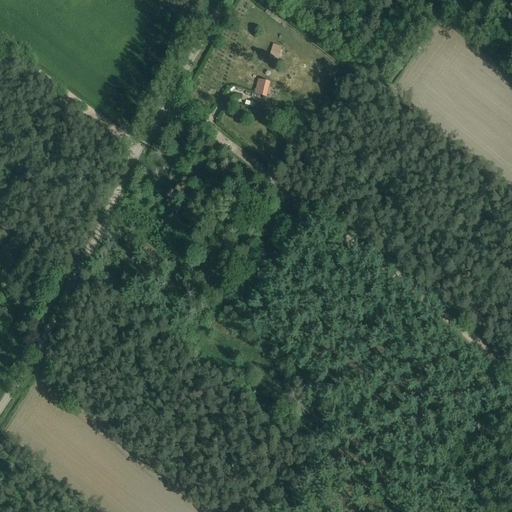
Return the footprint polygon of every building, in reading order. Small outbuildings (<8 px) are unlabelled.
[(274,46),(270,59),(278,61),(282,48),(274,46)] [(256,94),(256,95),(267,98),(267,96),(270,83),(258,80),(255,94),(256,94)] [(275,111),(280,101),(272,97),(267,107),(275,111)] [(216,115),(220,109),(215,106),(211,112),(216,115)] [(180,255),(185,246),(181,241),(176,249),(178,251),(179,251),(177,253),(180,255)] [(139,290),(142,289),(148,287),(147,284),(146,282),(145,280),(136,283),(139,290)] [(255,380),(249,388),(254,392),(260,384),(255,380)] [(318,444),(332,429),(323,421),(309,435),(318,444)] [(299,439),(307,445),(311,441),(303,434),(299,439)]
